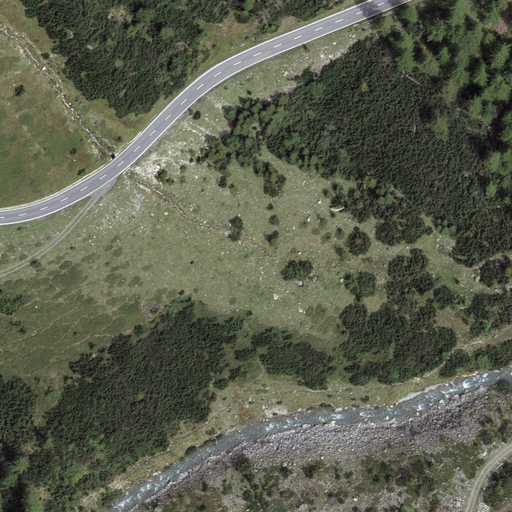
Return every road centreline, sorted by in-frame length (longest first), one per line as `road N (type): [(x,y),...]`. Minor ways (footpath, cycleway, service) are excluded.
road 1 (primary): [(391,0),(215,75),(101,177),(42,209),(0,217)]
road 2 (track): [(101,177),(59,244),(0,276)]
